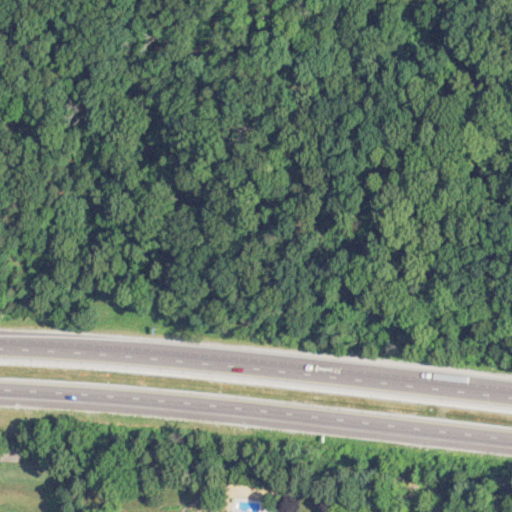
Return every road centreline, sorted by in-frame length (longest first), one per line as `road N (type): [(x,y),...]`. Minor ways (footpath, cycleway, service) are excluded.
road 1 (motorway): [(511,398),(0,349)]
road 2 (motorway): [(0,389),(511,433)]
